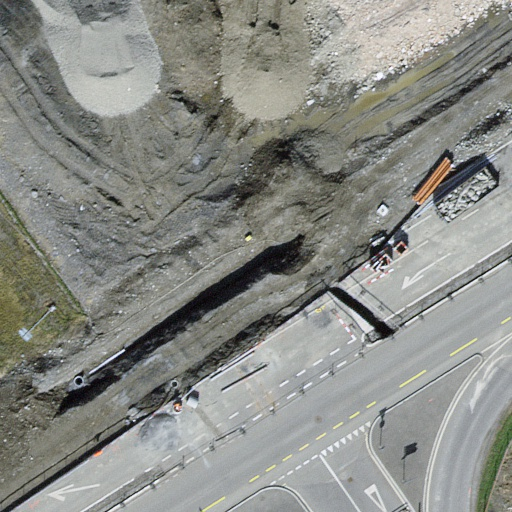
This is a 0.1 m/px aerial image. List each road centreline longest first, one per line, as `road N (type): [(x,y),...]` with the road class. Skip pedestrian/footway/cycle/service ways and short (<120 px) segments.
road 1 (primary): [(511,174),(18,511)]
road 2 (primary): [(108,511),(511,228)]
